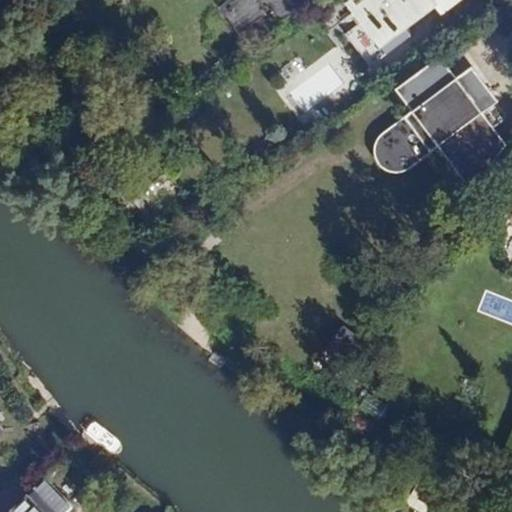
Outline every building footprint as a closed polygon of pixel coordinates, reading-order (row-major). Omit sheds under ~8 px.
[(271,9),(280,21),(307,1),(306,0),(227,0),(221,5),(241,32),(271,9)] [(395,36),(443,0),(368,0),(395,36)] [(458,73),(443,52),(400,85),(416,105),(443,140),(453,153),(496,121),(484,106),(458,73)] [(494,98),(468,65),(458,73),(484,106),(494,98)] [(416,105),(407,112),(434,147),(443,140),(416,105)] [(496,121),(453,153),(472,178),(495,160),(508,137),(496,121)] [(30,490),(8,511),(59,511),(69,503),(43,477),(30,490)] [(0,497),(0,511),(8,511),(30,490),(18,478),(0,497)]
